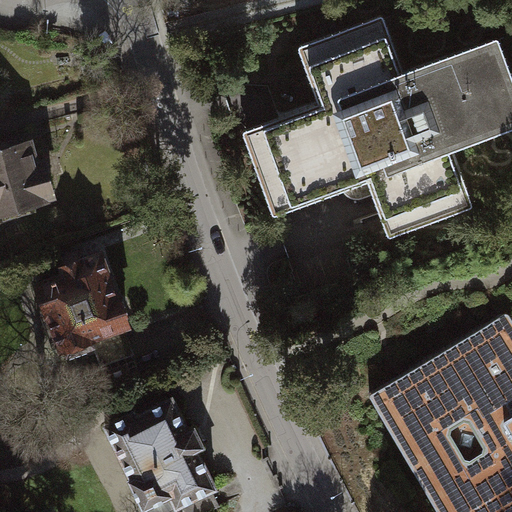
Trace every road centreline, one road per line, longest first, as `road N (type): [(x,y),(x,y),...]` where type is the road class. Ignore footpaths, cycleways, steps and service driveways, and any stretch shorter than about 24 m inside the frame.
road 1 (residential): [(131,0),(217,268),(330,511)]
road 2 (unknown): [(246,283),(453,228),(511,191)]
road 3 (unknown): [(511,453),(430,468),(408,426),(411,406),(431,389),(488,360)]
